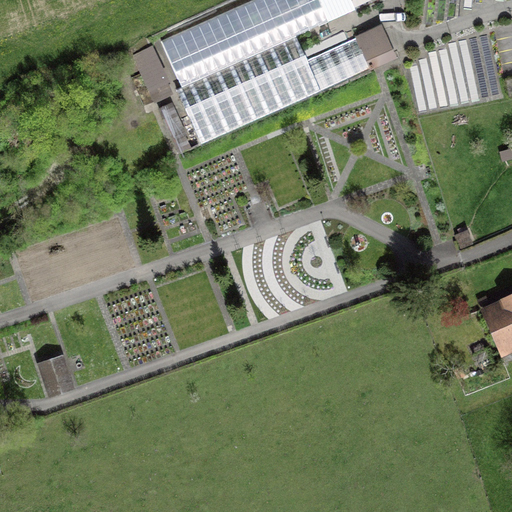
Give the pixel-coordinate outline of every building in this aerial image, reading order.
[(369,71),(389,61),(374,30),(354,40),(369,71)] [(170,100),(151,51),(129,60),(148,109),(170,100)] [(464,236),(453,241),(459,253),(469,248),(464,236)] [(511,298),(486,309),(505,355),(511,351),(511,298)] [(58,361),(33,369),(44,400),(68,392),(58,361)]
